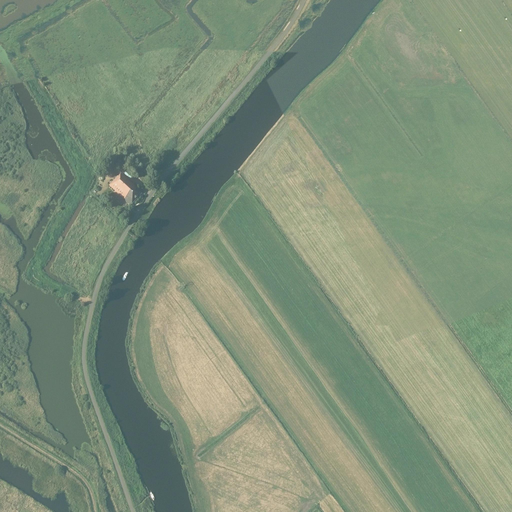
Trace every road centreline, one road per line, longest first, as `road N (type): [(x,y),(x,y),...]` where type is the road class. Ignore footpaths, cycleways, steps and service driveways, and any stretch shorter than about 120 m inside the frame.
road 1 (unclassified): [(132,511),(84,372),(97,283),(146,199),(304,0)]
road 2 (track): [(96,511),(82,477),(0,422)]
